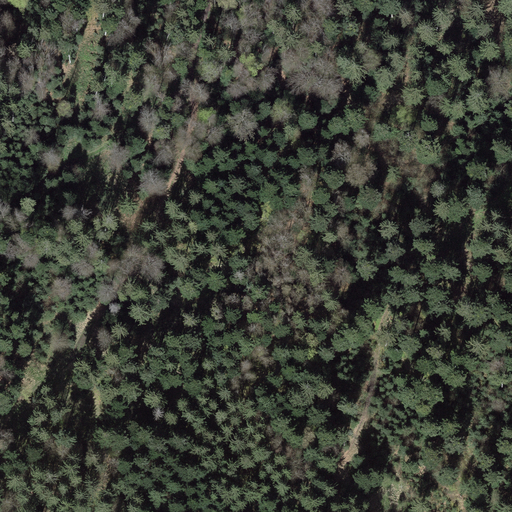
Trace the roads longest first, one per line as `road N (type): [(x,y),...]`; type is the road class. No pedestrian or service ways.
road 1 (track): [(333,474),(363,424),(385,317),(399,289),(511,198)]
road 2 (track): [(211,0),(192,59),(192,136),(133,268)]
road 3 (track): [(190,84),(0,207)]
